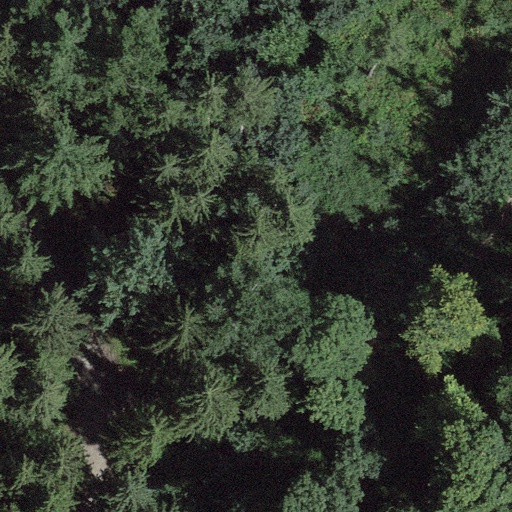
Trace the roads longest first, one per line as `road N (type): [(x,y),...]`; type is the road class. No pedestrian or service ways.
road 1 (track): [(511,207),(469,265),(376,342),(191,387),(150,425),(110,511)]
road 2 (track): [(0,217),(105,401),(102,511)]
